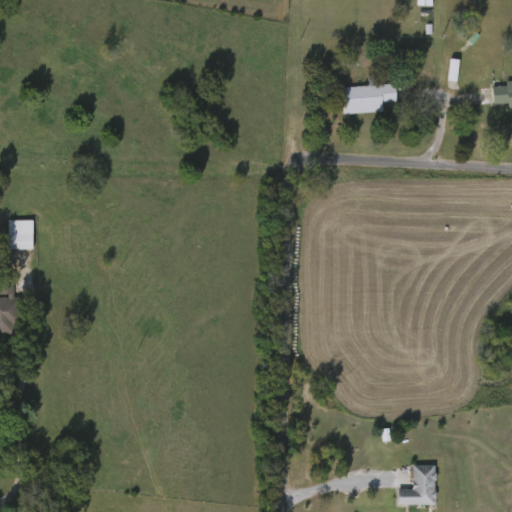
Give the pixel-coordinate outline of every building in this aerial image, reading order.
[(511,112),(508,113),(508,106),(493,106),(492,84),(511,83),(511,112)] [(343,115),(343,88),(396,87),(396,104),(383,104),(383,114),(343,115)] [(33,251),(8,251),(8,222),(33,222),(33,251)] [(0,298),(1,298),(0,284),(13,284),(14,335),(0,335),(0,298)] [(436,507),(399,507),(399,492),(414,492),(414,467),(436,467),(436,507)]
